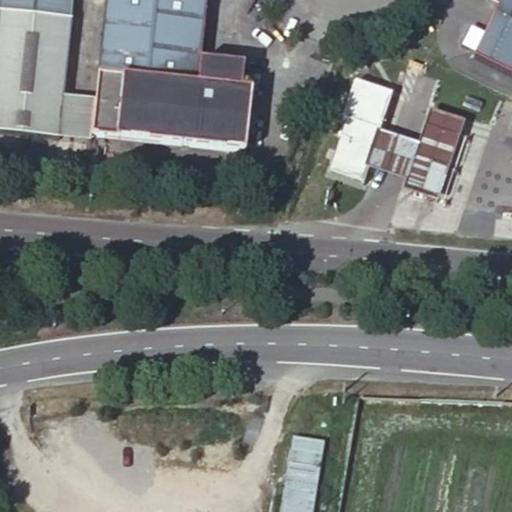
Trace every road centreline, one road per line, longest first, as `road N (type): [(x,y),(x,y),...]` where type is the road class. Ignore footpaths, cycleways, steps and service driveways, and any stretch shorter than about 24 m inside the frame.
road 1 (primary): [(0,369),(201,342),(511,364)]
road 2 (primary): [(511,282),(0,233)]
road 3 (track): [(0,409),(38,461),(100,511),(240,503),(260,462),(283,344)]
